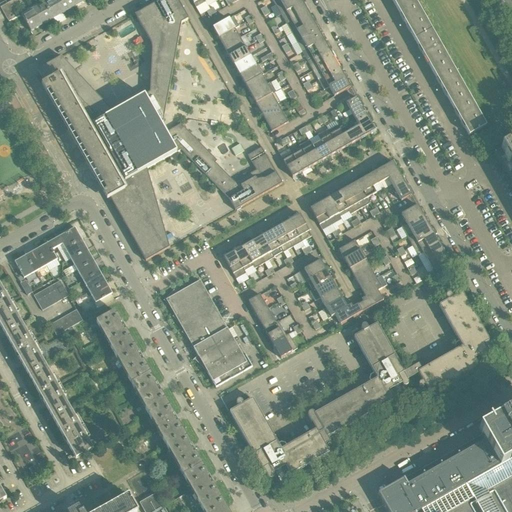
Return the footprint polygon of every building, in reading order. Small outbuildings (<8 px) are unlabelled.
[(110,199),(111,202),(146,262),(169,248),(163,226),(151,184),(147,170),(181,151),(229,199),(235,210),(282,185),(265,155),(252,163),(256,171),(244,178),(235,183),(215,163),(217,161),(192,136),(181,125),(165,134),(160,124),(163,123),(164,114),(181,24),(188,20),(177,0),(162,0),(134,16),(135,16),(149,40),(149,42),(150,43),(151,45),(151,46),(151,48),(152,50),(151,52),(149,93),(113,114),(76,73),(61,58),(62,58),(61,57),(37,71),(44,84),(42,85),(48,94),(50,93),(93,169),(90,170),(96,180),(98,178),(106,191),(103,192),(108,200),(110,199)] [(56,0),(50,0),(44,4),(53,20),(64,13),(56,0)] [(70,0),(56,0),(64,13),(75,7),(70,0)] [(191,0),(195,7),(196,8),(206,3),(205,1),(204,0),(191,0)] [(286,0),(275,6),(280,15),(302,2),(300,0),(286,0)] [(391,0),(414,40),(469,136),(486,127),(486,126),(414,0),(391,0)] [(0,8),(3,13),(14,7),(11,2),(8,4),(0,8)] [(280,15),(286,25),(308,13),(302,2),(280,15)] [(44,4),(33,10),(42,26),(53,20),(44,4)] [(3,13),(6,18),(17,12),(14,7),(3,13)] [(42,26),(33,10),(22,16),(31,32),(42,26)] [(17,12),(6,18),(9,23),(20,17),(17,12)] [(286,25),(291,34),(313,22),(308,13),(286,25)] [(229,20),(213,29),(214,32),(218,38),(234,29),(239,27),(233,17),(229,20)] [(291,34),(297,44),(318,31),(313,22),(291,34)] [(234,29),(218,38),(218,39),(220,41),(223,48),(240,39),(234,29)] [(297,44),(302,53),(324,41),(318,31),(297,44)] [(240,39),(223,48),(224,48),(225,51),(229,57),(245,48),(240,39)] [(329,50),(324,41),(302,53),(307,62),(329,50)] [(245,48),(229,57),(229,58),(230,60),(234,66),(234,67),(250,57),(245,48)] [(307,62),(313,72),(334,60),(329,50),(307,62)] [(250,57),(234,67),(236,70),(239,76),(258,66),(258,65),(255,66),(250,57)] [(313,72),(318,81),(340,69),(334,60),(313,72)] [(258,66),(239,76),(240,76),(241,79),(245,85),(261,76),(263,75),(258,66)] [(324,91),(329,88),(345,78),(340,69),(318,81),(324,91)] [(261,76),(245,85),(245,86),(246,88),(250,95),(266,86),(266,85),(261,76)] [(329,88),(334,97),(350,88),(345,78),(329,88)] [(266,86),(250,95),(252,98),(255,104),(274,94),(276,93),(276,92),(271,84),(270,83),(266,85),(266,86)] [(274,94),(255,104),(256,105),(257,107),(261,113),(261,114),(280,103),(274,94)] [(356,99),(346,104),(355,121),(366,115),(356,98),(356,99)] [(280,103),(261,114),(262,117),(266,123),(282,114),(277,105),(280,103)] [(282,114),(266,123),(268,126),(271,132),(272,133),(288,124),(282,114)] [(366,115),(355,121),(359,126),(365,137),(375,131),(366,115)] [(335,121),(325,126),(328,130),(328,131),(331,135),(330,135),(339,152),(340,151),(346,148),(349,146),(343,136),(343,135),(340,130),(335,121)] [(348,126),(340,130),(343,135),(343,136),(349,146),(365,137),(359,126),(351,131),(348,126)] [(328,130),(318,135),(330,157),(331,156),(337,153),(339,152),(330,135),(331,135),(328,131),(328,130)] [(318,135),(309,141),(321,162),(328,158),(330,157),(318,135)] [(309,141),(300,146),(312,167),(318,163),(321,162),(309,141)] [(511,141),(506,145),(505,146),(501,148),(505,155),(501,157),(509,171),(511,169),(511,141)] [(231,150),(235,157),(244,152),(240,144),(231,150)] [(300,146),(290,152),(291,154),(302,173),(303,172),(309,169),(311,167),(312,167),(300,146)] [(259,156),(256,151),(248,156),(251,161),(259,156)] [(282,159),(281,160),(284,164),(285,166),(292,178),(293,178),(299,174),(302,173),(291,154),(282,159)] [(393,163),(383,168),(389,179),(392,185),(402,179),(393,163)] [(383,168),(367,177),(376,194),(373,188),(389,179),(383,168)] [(367,177),(357,183),(369,204),(370,204),(367,199),(376,194),(367,177)] [(411,196),(402,179),(392,185),(401,202),(411,196)] [(357,183),(348,188),(360,210),(369,204),(357,183)] [(348,188),(338,193),(351,215),(360,210),(348,188)] [(338,193),(329,199),(340,218),(349,213),(350,215),(351,215),(338,193)] [(329,199),(320,204),(329,220),(338,215),(339,218),(340,218),(329,199)] [(329,220),(320,204),(310,210),(319,226),(329,220)] [(403,214),(401,215),(406,225),(407,225),(423,216),(421,213),(418,207),(417,206),(405,213),(403,214)] [(299,216),(290,221),(302,242),(312,237),(299,216)] [(406,225),(401,228),(407,237),(406,237),(407,237),(428,225),(423,216),(407,225),(406,225)] [(290,221),(280,226),(292,248),(302,242),(290,221)] [(428,225),(407,237),(412,247),(433,235),(428,225)] [(280,226),(271,232),(283,253),(292,248),(280,226)] [(62,245),(65,249),(81,240),(75,229),(48,244),(54,254),(54,253),(53,250),(62,245)] [(271,232),(261,237),(274,258),(273,257),(282,252),(283,253),(271,232)] [(433,235),(412,247),(417,256),(439,244),(437,241),(433,235)] [(261,237),(252,242),(264,264),(274,258),(261,237)] [(67,254),(71,260),(87,251),(81,240),(65,249),(67,254)] [(355,241),(338,251),(339,251),(342,258),(344,260),(344,261),(360,251),(355,241)] [(252,242),(243,248),(255,269),(264,264),(252,242)] [(57,260),(54,254),(48,244),(37,250),(46,266),(57,260)] [(439,244),(417,256),(423,254),(428,263),(444,253),(442,250),(439,244)] [(243,248),(233,253),(245,274),(246,274),(244,272),(253,267),(254,269),(255,269),(243,248)] [(67,254),(65,249),(58,253),(61,257),(67,254)] [(35,273),(46,266),(37,250),(26,256),(35,273)] [(77,270),(77,271),(93,261),(87,251),(71,260),(74,266),(77,270)] [(360,251),(344,261),(348,267),(349,269),(349,270),(366,261),(360,251)] [(245,274),(233,253),(224,259),(236,280),(245,274)] [(428,263),(423,266),(428,275),(433,272),(435,271),(437,270),(450,263),(448,260),(444,254),(444,253),(428,263)] [(24,279),(35,273),(26,256),(15,263),(24,279)] [(79,275),(83,282),(100,273),(93,261),(77,271),(79,275)] [(320,261),(299,273),(304,283),(326,271),(325,270),(324,268),(320,262),(320,261)] [(366,261),(349,270),(353,276),(354,279),(355,279),(371,270),(366,261)] [(77,270),(74,266),(65,271),(67,276),(69,275),(77,270)] [(371,270),(355,279),(358,286),(360,289),(376,280),(371,270)] [(326,271),(304,283),(307,282),(312,291),(331,280),(329,277),(326,271)] [(83,282),(89,293),(106,283),(100,273),(83,282)] [(376,280),(360,289),(365,298),(381,289),(387,286),(381,277),(376,280)] [(331,280),(312,291),(315,290),(320,299),(336,290),(336,289),(335,287),(331,280)] [(26,281),(20,284),(27,296),(32,293),(26,281)] [(208,373),(207,373),(215,388),(252,367),(245,356),(243,357),(229,333),(228,330),(200,281),(188,288),(188,289),(176,296),(174,294),(174,295),(172,293),(164,301),(172,309),(175,315),(173,317),(181,325),(184,331),(182,333),(190,341),(194,349),(198,358),(199,357),(201,360),(198,362),(206,370),(208,373)] [(60,282),(54,285),(56,290),(63,286),(60,282)] [(106,283),(89,293),(95,304),(112,294),(106,283)] [(54,285),(40,293),(43,297),(50,294),(56,290),(54,285)] [(0,325),(6,336),(25,371),(65,441),(76,459),(78,458),(79,458),(90,452),(93,450),(28,336),(0,286),(0,325)] [(63,286),(56,290),(62,300),(69,297),(63,286)] [(363,303),(357,306),(362,313),(383,301),(378,291),(382,289),(381,289),(365,298),(361,300),(363,303)] [(56,290),(50,294),(55,304),(62,300),(56,290)] [(336,290),(320,299),(325,308),(322,309),(323,310),(342,299),(341,299),(340,296),(336,290)] [(43,297),(40,293),(34,296),(36,301),(43,297)] [(418,365),(408,370),(412,378),(418,374),(423,381),(420,383),(419,384),(419,385),(419,386),(419,387),(419,388),(420,388),(421,388),(422,388),(423,388),(426,387),(431,396),(479,368),(474,359),(479,357),(480,358),(483,356),(483,355),(486,352),(487,353),(487,354),(488,354),(489,355),(490,355),(491,354),(492,354),(492,353),(493,353),(493,352),(493,351),(492,350),(488,342),(489,341),(462,293),(453,298),(451,295),(450,294),(449,294),(448,294),(447,294),(447,295),(446,295),(446,296),(446,297),(446,298),(447,299),(448,301),(439,306),(461,345),(462,347),(421,370),(418,365)] [(50,294),(43,297),(49,308),(55,304),(50,294)] [(248,302),(256,317),(268,310),(259,296),(248,302)] [(49,308),(43,297),(36,301),(42,312),(49,308)] [(342,299),(323,310),(328,319),(347,308),(345,306),(342,299)] [(381,304),(373,309),(379,319),(387,314),(381,304)] [(347,308),(328,319),(335,316),(340,325),(349,320),(362,313),(357,306),(352,309),(351,306),(347,308)] [(379,319),(373,309),(365,313),(370,324),(379,319)] [(256,317),(264,331),(278,322),(275,324),(268,310),(256,317)] [(76,311),(70,314),(76,325),(82,321),(76,311)] [(228,511),(202,465),(133,344),(115,312),(96,322),(104,336),(191,491),(189,493),(194,502),(197,501),(203,511),(228,511)] [(70,314),(63,318),(69,329),(76,325),(70,314)] [(63,318),(57,322),(63,333),(69,329),(63,318)] [(63,333),(57,322),(50,325),(56,336),(63,333)] [(264,331),(272,345),(289,335),(286,336),(278,322),(264,331)] [(412,378),(408,370),(404,373),(377,325),(368,330),(367,328),(366,327),(365,326),(364,326),(363,326),(362,326),(361,327),(361,328),(361,329),(361,330),(361,331),(362,331),(363,333),(354,338),(377,379),(314,415),(314,414),(313,413),(312,413),(312,412),(311,412),(310,413),(309,413),(308,414),(308,415),(308,416),(308,417),(311,423),(316,430),(281,450),(252,399),(243,404),(242,403),(242,402),(241,401),(240,400),(239,400),(238,401),(237,401),(237,402),(236,403),(236,404),(236,405),(238,407),(229,412),(262,470),(263,469),(267,477),(268,478),(269,479),(270,479),(271,479),(272,479),(272,478),(273,478),(273,477),(274,476),(274,475),(273,475),(273,474),(273,473),(277,471),(277,473),(279,472),(281,471),(280,469),(285,466),(290,475),(329,453),(325,446),(330,443),(327,438),(394,400),(389,391),(394,388),(395,390),(398,388),(398,386),(401,384),(402,385),(403,386),(404,386),(405,386),(406,386),(407,386),(407,385),(408,384),(408,383),(408,382),(407,381),(412,378)] [(76,335),(72,327),(67,330),(71,338),(76,335)] [(289,335),(272,345),(280,359),(297,349),(289,335)] [(383,491),(377,494),(387,511),(511,511),(511,410),(478,430),(481,434),(482,435),(481,435),(482,436),(473,440),(472,440),(472,441),(465,445),(464,445),(464,446),(456,450),(455,450),(455,451),(448,455),(448,454),(447,455),(446,455),(447,455),(442,458),(439,460),(438,460),(437,460),(438,460),(430,465),(430,464),(429,465),(421,470),(421,469),(420,470),(413,474),(412,474),(412,475),(404,480),(404,479),(403,480),(399,483),(399,482),(396,484),(389,488),(383,491)] [(165,511),(156,494),(140,504),(144,511),(165,511)] [(137,511),(130,498),(118,505),(105,511),(79,511),(78,509),(72,511),(137,511)]
